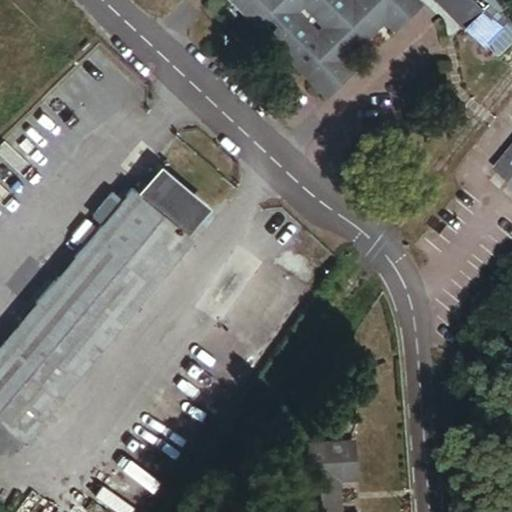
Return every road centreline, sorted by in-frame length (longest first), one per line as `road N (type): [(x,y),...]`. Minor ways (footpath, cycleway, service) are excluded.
road 1 (unclassified): [(101,0),(396,272),(416,347),(430,511)]
road 2 (unknown): [(0,492),(29,485),(85,434),(292,171)]
road 3 (unknown): [(177,68),(109,142),(0,238)]
